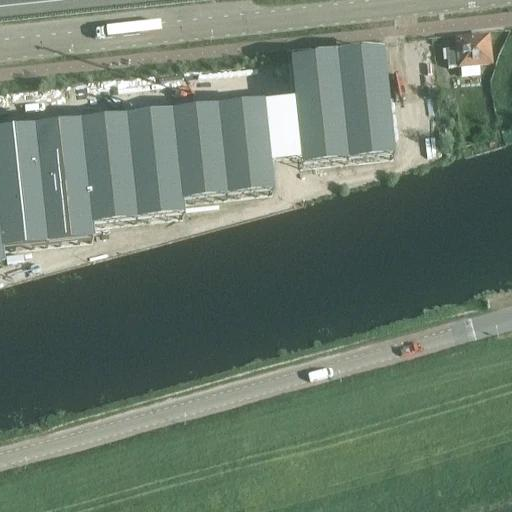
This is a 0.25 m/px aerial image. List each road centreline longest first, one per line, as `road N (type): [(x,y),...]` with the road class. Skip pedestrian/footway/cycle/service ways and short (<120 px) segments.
road 1 (tertiary): [(0,459),(511,318)]
road 2 (secondary): [(0,48),(435,0)]
